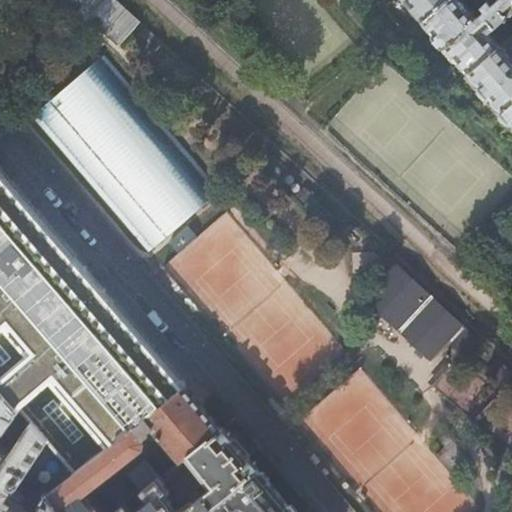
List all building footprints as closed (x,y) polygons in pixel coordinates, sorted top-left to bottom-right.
[(68,0),(119,47),(141,23),(115,0),(68,0)] [(405,0),(423,21),(447,0),(405,0)] [(474,14),(461,0),(447,0),(423,21),(468,73),(499,45),(488,32),(492,28),(493,29),(509,16),(508,14),(511,11),(511,0),(480,0),(480,1),(484,6),(474,14)] [(511,50),(504,41),(499,45),(468,73),(511,125),(511,50)] [(149,250),(219,189),(107,61),(36,121),(149,250)] [(15,185),(0,167),(0,256),(43,218),(15,185)] [(74,472),(186,385),(120,308),(85,267),(43,218),(0,256),(0,385),(31,423),(74,472)] [(347,351),(228,218),(164,267),(283,406),(347,351)] [(392,324),(411,303),(380,275),(361,295),(392,324)] [(429,358),(460,325),(431,298),(400,331),(429,358)] [(457,367),(448,364),(442,376),(451,380),(457,367)] [(0,468),(31,423),(0,385),(0,468)] [(103,511),(88,494),(81,499),(76,493),(77,492),(83,488),(86,483),(92,485),(142,447),(143,440),(141,438),(148,432),(147,430),(153,426),(181,459),(222,427),(202,405),(186,385),(74,472),(47,494),(62,511),(103,511)] [(0,468),(0,511),(61,511),(62,511),(47,494),(74,472),(31,423),(0,468)] [(238,446),(222,427),(181,459),(167,470),(141,490),(147,500),(132,511),(124,504),(118,508),(113,511),(203,511),(259,470),(238,446)] [(167,470),(154,452),(105,491),(118,508),(124,504),(141,490),(167,470)] [(294,511),(277,492),(259,470),(203,511),(294,511)]
